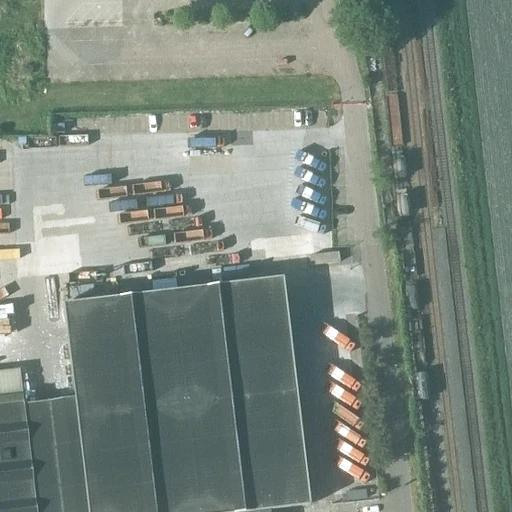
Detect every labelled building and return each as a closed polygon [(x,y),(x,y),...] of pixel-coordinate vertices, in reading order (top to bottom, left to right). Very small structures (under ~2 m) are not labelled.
[(30,0),(31,10),(46,9),(45,0),(30,0)] [(75,0),(52,0),(53,10),(76,9),(75,0)] [(41,28),(2,28),(3,85),(43,84),(41,28)] [(68,122),(68,103),(52,103),(53,123),(68,122)] [(232,243),(210,244),(211,255),(233,253),(232,243)] [(173,257),(200,256),(200,247),(173,247),(173,257)] [(338,253),(309,257),(311,267),(339,263),(338,253)] [(282,280),(63,306),(87,511),(268,511),(308,506),(282,280)] [(0,344),(15,342),(11,314),(0,315),(0,344)] [(0,397),(23,395),(20,370),(0,372),(0,397)] [(0,397),(0,511),(36,511),(23,395),(0,397)] [(376,475),(338,476),(339,487),(376,486),(376,475)]
